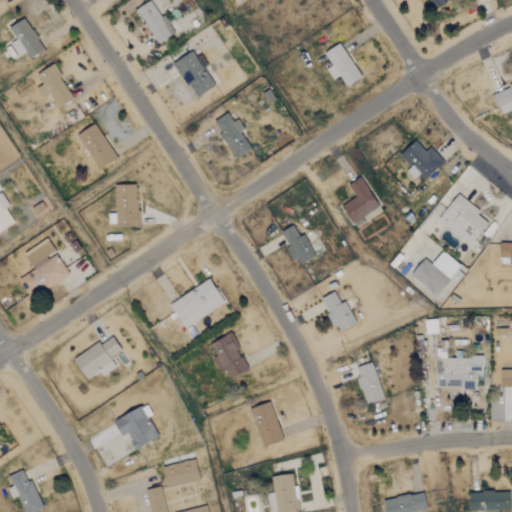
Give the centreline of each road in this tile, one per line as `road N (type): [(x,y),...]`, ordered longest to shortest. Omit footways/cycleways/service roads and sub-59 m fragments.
road 1 (residential): [(0,355),(420,72),(511,19)]
road 2 (residential): [(349,511),(346,457),(302,347),(73,0)]
road 3 (residential): [(511,170),(472,146),(372,0)]
road 4 (residential): [(93,511),(66,437),(0,333)]
road 5 (residential): [(346,457),(511,436)]
